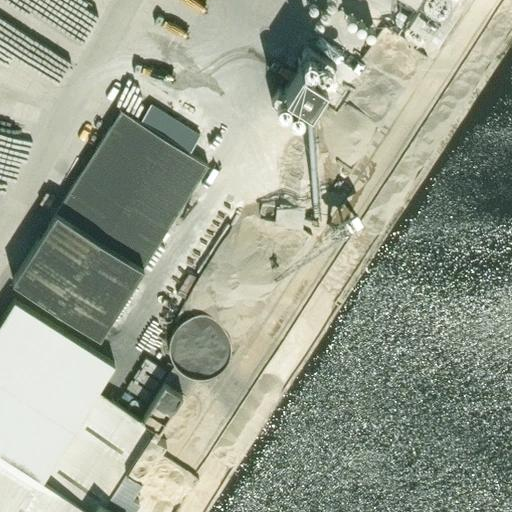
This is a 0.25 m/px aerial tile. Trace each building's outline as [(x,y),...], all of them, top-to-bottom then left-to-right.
[(415,0),(406,15),(428,29),(446,0),(415,0)] [(271,100),(301,119),(336,63),(306,44),(297,58),(301,61),(284,89),(279,86),(271,100)] [(136,77),(122,92),(140,108),(153,93),(136,77)] [(98,333),(207,162),(189,150),(199,135),(150,103),(140,119),(121,107),(11,277),(98,333)] [(348,194),(322,200),(326,218),(353,212),(348,194)] [(114,364),(13,300),(0,320),(0,511),(33,511),(37,507),(45,511),(130,511),(141,495),(132,490),(164,442),(153,434),(179,393),(162,382),(140,417),(97,390),(114,364)]
